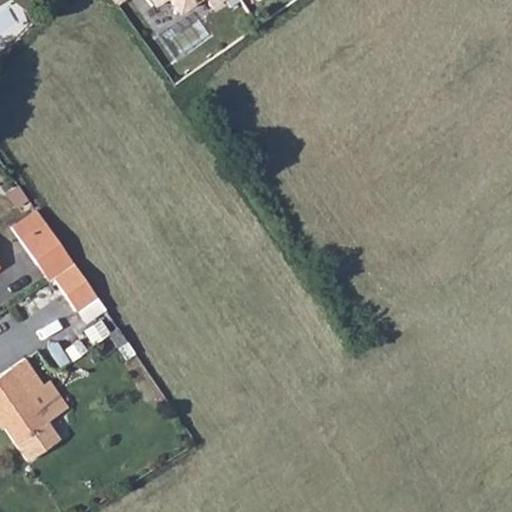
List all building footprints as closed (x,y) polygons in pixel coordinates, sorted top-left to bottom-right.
[(110,0),(114,5),(120,0),(150,0),(155,7),(164,0),(166,0),(167,1),(167,0),(191,0),(193,1),(193,0),(202,0),(209,8),(218,2),(217,0),(110,0)] [(191,0),(167,0),(167,1),(175,13),(193,1),(191,0)] [(42,220),(33,207),(7,225),(17,238),(42,220)] [(47,280),(51,277),(70,264),(42,220),(17,238),(47,280)] [(66,295),(85,282),(70,264),(51,277),(66,295)] [(85,282),(66,295),(86,323),(105,309),(85,282)] [(22,357),(0,372),(0,422),(25,460),(58,437),(29,392),(41,383),(22,357)]
